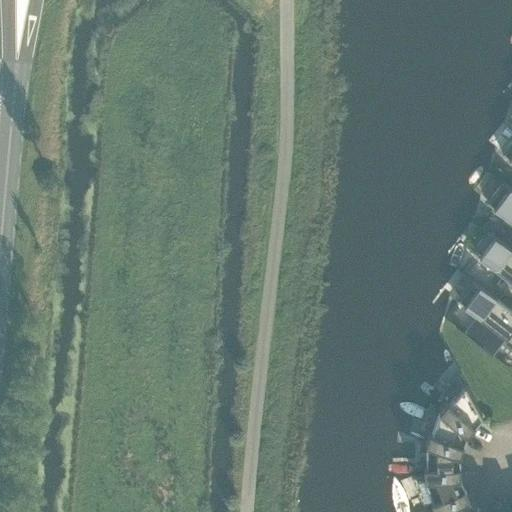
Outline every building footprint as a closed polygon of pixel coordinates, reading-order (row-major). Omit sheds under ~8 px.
[(511,160),(511,138),(501,153),(511,160)] [(511,221),(511,188),(502,181),(486,202),(511,221)] [(511,281),(511,248),(487,230),(471,251),(511,281)] [(511,309),(472,279),(456,300),(476,314),(464,331),(463,331),(462,332),(492,354),(493,353),(492,352),(504,336),(511,341),(511,309)] [(463,428),(463,429),(465,431),(470,426),(467,424),(478,411),(480,414),(481,413),(464,382),(462,382),(465,388),(452,403),(447,398),(439,408),(463,428)] [(457,445),(463,429),(463,428),(439,408),(438,408),(442,412),(436,431),(429,429),(425,441),(430,443),(430,442),(455,451),(455,452),(458,453),(460,447),(457,445)] [(455,469),(455,452),(455,451),(430,442),(430,443),(431,463),(423,463),(423,476),(430,476),(429,475),(455,475),(456,475),(459,475),(459,469),(455,469)] [(462,491),(456,475),(455,475),(429,475),(430,476),(437,495),(430,498),(435,510),(441,508),(440,507),(464,497),(465,497),(468,496),(466,490),(462,491)] [(477,510),(465,497),(464,497),(440,507),(441,508),(445,511),(483,511),(484,511),(479,507),(477,510)]
